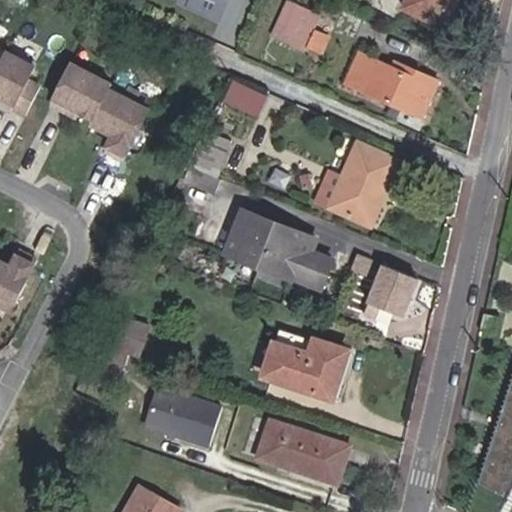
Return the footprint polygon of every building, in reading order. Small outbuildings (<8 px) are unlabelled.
[(223,18),(231,0),(193,0),(192,3),(223,18)] [(309,47),(317,29),(323,15),(290,0),(275,34),(309,47)] [(409,0),(407,6),(437,20),(446,0),(409,0)] [(333,36),(317,29),(309,47),(325,54),(333,36)] [(3,62),(0,68),(0,87),(7,91),(19,97),(16,103),(29,110),(43,82),(31,76),(40,58),(12,44),(3,62)] [(114,78),(75,58),(55,98),(67,105),(70,100),(82,106),(96,113),(110,86),(114,78)] [(400,70),(394,68),(377,60),(365,88),(425,115),(440,79),(403,64),(400,70)] [(397,61),(394,68),(400,70),(403,64),(397,61)] [(231,78),(223,103),(259,114),(267,90),(231,78)] [(151,108),(110,86),(96,113),(94,117),(117,128),(109,144),(128,153),(151,108)] [(19,97),(7,91),(4,97),(16,103),(19,97)] [(82,106),(70,100),(67,105),(79,111),(82,106)] [(227,153),(199,141),(187,164),(193,166),(217,176),(227,153)] [(381,192),(388,195),(401,163),(359,146),(332,210),(367,225),(381,192)] [(222,178),(217,176),(193,166),(187,180),(216,193),(222,178)] [(201,193),(190,189),(188,195),(199,199),(201,193)] [(374,228),(388,195),(381,192),(367,225),(374,228)] [(319,238),(246,210),(229,256),(292,280),(293,277),(324,288),(335,259),(314,251),(319,238)] [(204,234),(195,230),(191,241),(201,245),(204,234)] [(14,266),(0,258),(0,295),(17,304),(40,259),(22,250),(14,266)] [(396,327),(415,276),(379,263),(360,314),(396,327)] [(483,311),(479,329),(494,332),(498,315),(483,311)] [(116,315),(102,345),(105,345),(130,354),(140,357),(150,326),(116,315)] [(335,398),(351,349),(281,328),(266,377),(335,398)] [(130,354),(105,345),(95,376),(120,385),(130,354)] [(511,374),(478,482),(503,495),(511,478),(511,374)] [(211,445),(223,405),(161,386),(153,411),(163,431),(211,445)] [(148,426),(163,431),(153,411),(148,426)] [(340,482),(352,446),(273,420),(261,457),(340,482)] [(178,511),(180,510),(142,488),(127,511),(178,511)]
